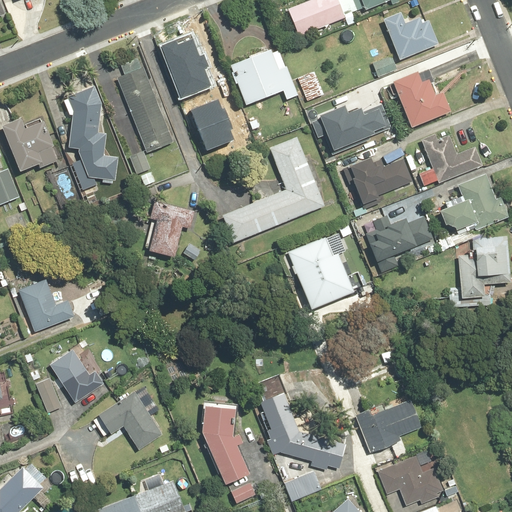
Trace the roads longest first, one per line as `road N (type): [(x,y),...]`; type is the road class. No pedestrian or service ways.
road 1 (unknown): [(216,205),(188,163),(130,16)]
road 2 (residential): [(0,68),(170,0)]
